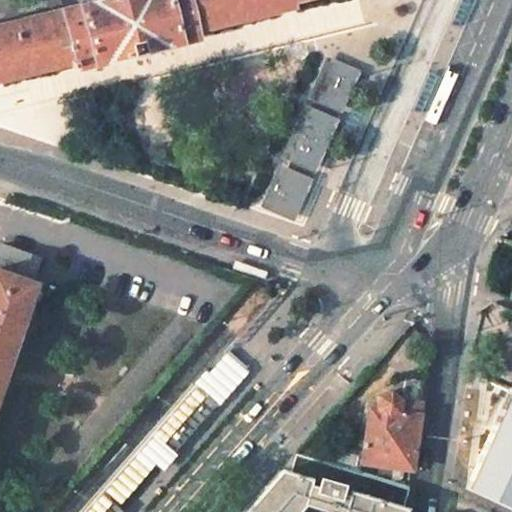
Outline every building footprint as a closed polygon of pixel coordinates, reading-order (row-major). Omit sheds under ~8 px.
[(0,80),(69,63),(71,69),(79,66),(81,69),(136,55),(138,54),(198,39),(196,32),(293,7),(292,3),(303,0),(100,0),(81,5),(61,10),(0,24),(0,80)] [(81,5),(79,0),(59,0),(61,10),(81,5)] [(327,56),(308,97),(342,113),(361,70),(327,56)] [(339,120),(305,105),(282,158),(316,172),(339,120)] [(313,179),(279,164),(260,207),(295,221),(313,179)] [(35,256),(0,243),(0,375),(32,282),(28,280),(35,256)] [(85,511),(100,511),(109,502),(115,508),(157,462),(164,469),(176,456),(173,453),(161,441),(201,396),(214,407),(218,409),(251,372),(229,352),(211,372),(207,369),(195,383),(198,386),(85,511)] [(423,382),(401,378),(399,405),(390,404),(389,414),(368,411),(362,454),(334,454),(332,466),(358,474),(360,464),(409,471),(416,426),(423,382)] [(511,511),(511,396),(504,393),(484,445),(474,442),(460,477),(485,487),(491,474),(501,478),(495,494),(503,497),(498,510),(503,511),(511,511)] [(201,396),(161,441),(173,453),(214,407),(201,396)] [(370,401),(368,411),(389,414),(390,404),(370,401)] [(298,511),(304,506),(325,511),(403,511),(404,509),(401,508),(406,489),(358,474),(332,466),(296,455),(290,474),(282,471),(249,509),(246,511),(298,511)] [(119,511),(115,508),(109,502),(100,511),(119,511)]
